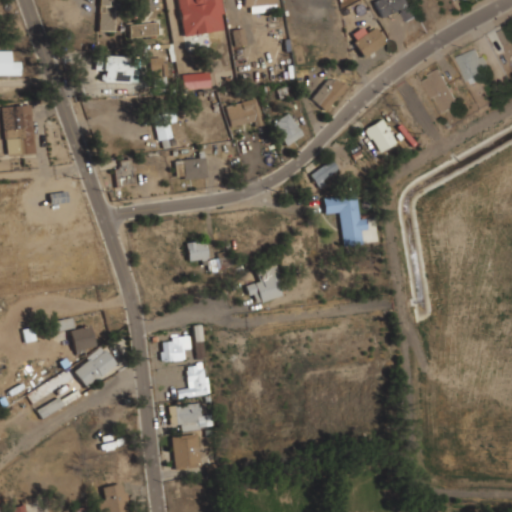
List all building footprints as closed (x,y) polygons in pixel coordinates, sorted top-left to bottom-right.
[(113,0),(98,0),(98,31),(113,31),(113,0)] [(219,0),(176,0),(182,35),(224,30),(219,0)] [(250,12),(275,11),(274,0),(242,0),(242,6),(249,6),(250,12)] [(374,0),(373,1),(383,18),(405,4),(402,0),(374,0)] [(158,22),(128,22),(128,35),(158,35),(158,22)] [(511,23),(497,31),(511,58),(511,57),(511,23)] [(352,42),(364,58),(386,42),(374,25),(352,42)] [(232,29),(234,45),(244,43),(242,27),(232,29)] [(479,46),(456,56),(466,80),(489,70),(479,46)] [(0,75),(19,75),(19,61),(9,61),(9,50),(0,50),(0,75)] [(97,55),(97,69),(102,69),(102,81),(128,81),(128,55),(97,55)] [(149,78),(165,77),(164,57),(149,57),(149,78)] [(439,113),(459,104),(442,67),(422,76),(439,113)] [(208,88),(208,72),(180,73),(181,89),(208,88)] [(310,98),(326,111),(347,86),(331,73),(310,98)] [(225,105),(230,126),(251,121),(253,127),(262,125),(256,98),(225,105)] [(31,103),(1,106),(4,155),(34,153),(31,103)] [(174,120),(172,111),(152,116),(158,140),(170,137),(167,122),(174,120)] [(272,122),(285,145),(302,135),(289,112),(272,122)] [(363,129),(378,153),(396,142),(381,118),(363,129)] [(204,156),(174,159),(176,179),(206,176),(204,156)] [(116,186),(135,183),(131,159),(112,162),(116,186)] [(309,171),(316,185),(339,173),(333,160),(309,171)] [(49,191),(49,202),(68,202),(68,191),(49,191)] [(323,196),(325,213),(338,211),(342,247),(363,244),(361,229),(367,228),(366,218),(359,219),(356,193),(323,196)] [(184,242),(188,262),(207,258),(210,270),(230,266),(228,254),(208,258),(205,238),(184,242)] [(245,285),(249,295),(255,293),(258,302),(282,294),(272,264),(255,270),(259,280),(245,285)] [(73,327),(71,317),(56,320),(64,359),(86,354),(84,347),(94,345),(89,324),(73,327)] [(159,360),(180,360),(180,348),(189,348),(189,337),(159,337),(159,360)] [(193,340),(195,359),(204,358),(202,339),(193,340)] [(72,370),(85,387),(116,364),(104,347),(72,370)] [(187,366),(186,393),(196,393),(197,366),(187,366)] [(35,410),(41,418),(63,404),(57,395),(35,410)] [(207,425),(201,399),(166,408),(170,424),(178,422),(180,431),(207,425)] [(200,465),(196,432),(169,436),(174,468),(200,465)] [(99,511),(115,511),(126,510),(121,482),(95,488),(99,511)] [(26,511),(24,503),(10,507),(11,511),(26,511)]
